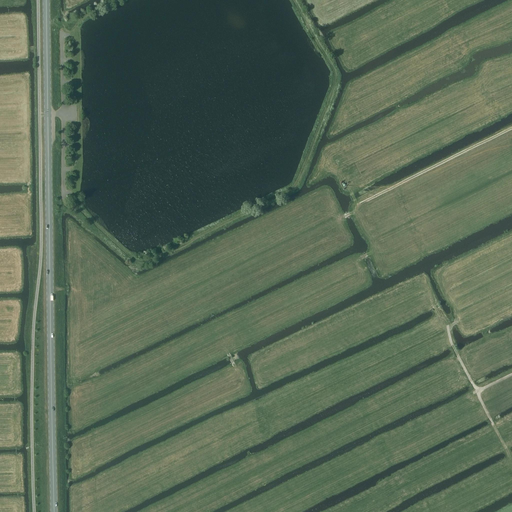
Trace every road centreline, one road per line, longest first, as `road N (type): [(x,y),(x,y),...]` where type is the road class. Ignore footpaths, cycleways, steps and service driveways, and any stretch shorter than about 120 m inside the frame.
road 1 (primary): [(54,511),(46,0)]
road 2 (track): [(333,221),(511,128)]
road 3 (track): [(448,326),(510,460)]
